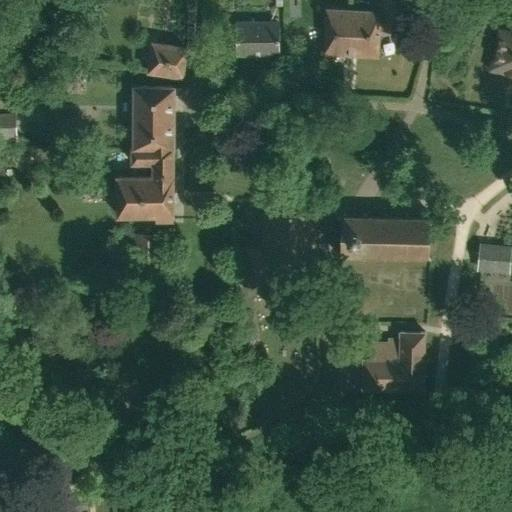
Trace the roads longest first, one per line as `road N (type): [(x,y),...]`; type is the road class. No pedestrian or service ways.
road 1 (residential): [(511,133),(393,104),(194,98)]
road 2 (residential): [(468,208),(184,194)]
road 3 (residential): [(437,419),(443,335),(468,208)]
